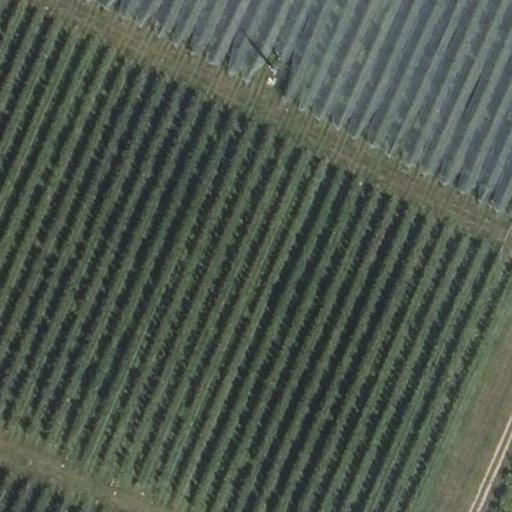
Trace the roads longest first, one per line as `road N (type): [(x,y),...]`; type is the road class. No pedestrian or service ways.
road 1 (track): [(511,239),(50,0)]
road 2 (track): [(165,511),(0,437)]
